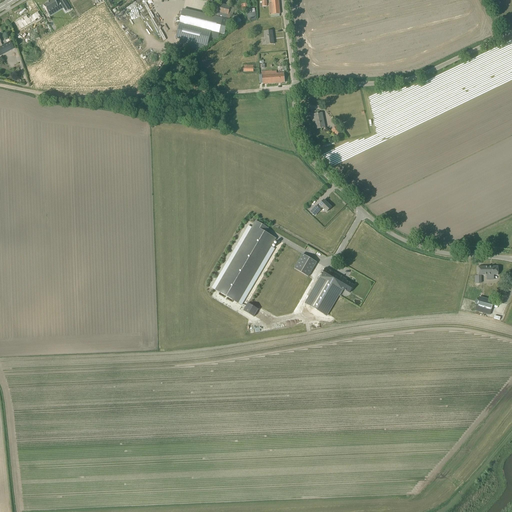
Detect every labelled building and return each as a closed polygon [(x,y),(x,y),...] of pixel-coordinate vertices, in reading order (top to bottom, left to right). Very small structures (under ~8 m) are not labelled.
[(47,3),(43,6),(47,13),(61,5),(66,12),(70,10),(63,0),(59,0),(58,0),(59,1),(55,3),(53,0),(52,0),(49,2),(47,3)] [(268,4),(269,15),(280,14),(278,0),(271,0),(272,3),(268,4)] [(230,7),(213,2),(210,16),(183,10),(180,24),(211,31),(224,35),(227,20),(228,15),(230,7)] [(247,14),(248,21),(257,19),(256,12),(255,12),(255,9),(249,10),(249,11),(247,11),(247,14)] [(17,19),(13,21),(18,29),(28,23),(32,21),(38,18),(35,12),(29,15),(25,18),(24,15),(20,18),(20,17),(17,19)] [(207,46),(211,31),(180,24),(176,38),(181,40),(180,45),(201,51),(207,46)] [(272,31),(265,32),(266,45),(274,44),(272,31)] [(0,42),(0,41),(0,55),(14,49),(10,41),(2,46),(0,42)] [(271,71),(261,72),(263,84),(264,84),(267,84),(267,83),(285,82),(284,74),(276,74),(276,71),(272,72),(271,71)] [(317,129),(325,128),(322,113),(314,115),(317,129)] [(344,135),(337,126),(331,130),(339,140),(344,135)] [(324,200),(319,205),(320,205),(318,207),(316,206),(311,212),(315,216),(320,210),(320,209),(322,207),(327,212),(331,207),(324,200)] [(255,221),(215,290),(241,305),(242,303),(240,302),(277,238),(266,233),(269,228),(255,221)] [(308,277),(317,262),(302,254),(294,269),(308,277)] [(477,267),(478,275),(487,275),(486,276),(494,276),(494,275),(498,275),(498,266),(477,267)] [(346,280),(326,268),(305,304),(318,311),(321,313),(328,317),(344,289),(350,293),(354,286),(346,281),(346,280)] [(479,296),(476,306),(475,310),(490,314),(494,300),(479,296)] [(248,302),(244,311),(255,317),(260,308),(248,302)]
